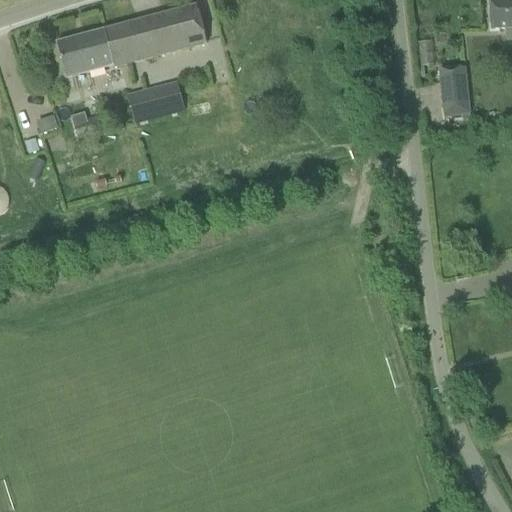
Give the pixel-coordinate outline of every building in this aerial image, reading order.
[(511,0),(488,0),(490,31),(511,30),(511,0)] [(56,45),(65,80),(112,68),(113,70),(206,45),(196,8),(56,45)] [(465,69),(439,72),(444,120),(470,117),(465,69)] [(133,126),(183,112),(176,86),(126,99),(133,126)] [(99,134),(95,123),(87,126),(84,115),(70,119),(77,141),(99,134)] [(138,125),(140,141),(190,134),(187,118),(138,125)] [(33,140),(23,144),(28,156),(38,152),(33,140)] [(152,175),(156,190),(166,187),(162,173),(152,175)]
